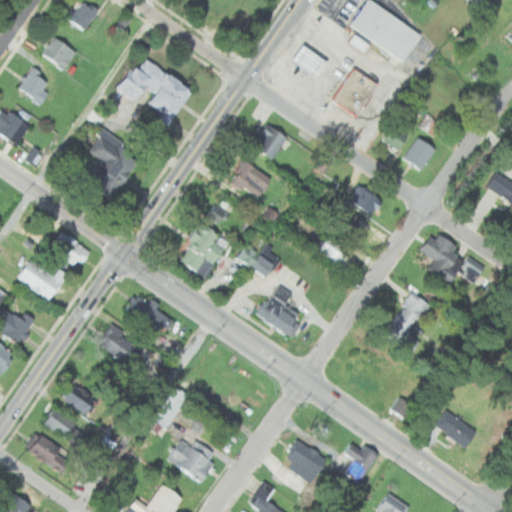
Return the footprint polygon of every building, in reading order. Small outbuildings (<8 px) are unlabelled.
[(83,30),(98,11),(83,0),(79,0),(67,17),(83,30)] [(349,24),(366,0),(373,0),(419,33),(400,60),(349,24)] [(346,40),(353,31),(369,43),(363,52),(346,40)] [(77,51),(55,35),(42,53),(62,69),(77,51)] [(291,60),(303,43),(328,60),(316,77),(291,60)] [(191,87),(143,54),(119,89),(135,99),(145,85),(155,92),(148,102),(170,117),(191,87)] [(329,99),(353,65),(377,82),(353,116),(329,99)] [(41,102),(56,83),(34,66),(19,85),(41,102)] [(0,132),(16,143),(30,123),(3,105),(0,109),(0,132)] [(253,144),(271,158),(287,136),(269,123),(253,144)] [(401,131),(386,123),(377,141),(393,148),(401,131)] [(111,196),(141,154),(104,128),(89,149),(102,158),(88,180),(111,196)] [(420,169),(435,147),(417,135),(402,156),(420,169)] [(256,198),(270,180),(244,161),(231,180),(256,198)] [(511,206),(511,182),(491,170),(480,187),(511,206)] [(366,214),(375,198),(355,188),(346,204),(366,214)] [(202,213),(216,225),(226,213),(212,201),(202,213)] [(350,242),(362,224),(338,208),(326,226),(350,242)] [(229,239),(199,221),(176,258),(206,276),(229,239)] [(89,249),(61,229),(49,246),(77,266),(89,249)] [(485,266),(469,255),(463,263),(456,259),(463,249),(433,229),(420,249),(434,258),(428,266),(451,282),(458,271),(474,282),(485,266)] [(351,249),(329,232),(316,248),(338,265),(351,249)] [(275,263),(248,242),(236,255),(263,277),(275,263)] [(50,299),(67,274),(58,267),(54,272),(31,256),(17,277),(50,299)] [(256,315),(290,336),(300,320),(282,309),(292,293),(275,283),(256,315)] [(404,337),(430,303),(411,289),(385,323),(404,337)] [(127,306),(158,335),(172,319),(141,290),(127,306)] [(0,310),(0,328),(18,341),(33,317),(7,300),(0,310)] [(133,368),(146,350),(112,324),(99,342),(133,368)] [(0,371),(2,373),(15,352),(0,342),(0,371)] [(75,382),(66,397),(89,413),(99,397),(75,382)] [(175,385),(150,425),(163,435),(188,393),(175,385)] [(389,409),(403,418),(412,404),(398,395),(389,409)] [(81,424),(54,406),(43,422),(70,441),(81,424)] [(463,448),(476,433),(448,407),(434,422),(463,448)] [(27,449),(60,470),(70,453),(37,433),(27,449)] [(166,458),(199,483),(215,462),(209,458),(212,453),(185,433),(166,458)] [(377,455),(351,439),(335,465),(361,481),(377,455)] [(325,459),(296,440),(286,457),(292,460),(279,480),(302,494),(325,459)] [(127,507),(133,511),(172,511),(183,498),(162,482),(144,506),(134,498),(127,507)] [(285,511),(266,499),(272,489),(264,484),(248,509),(245,506),(240,511),(285,511)] [(0,511),(20,511),(24,508),(7,489),(0,495),(0,498),(3,502),(0,505),(0,511)] [(377,511),(406,511),(407,511),(382,500),(377,511)]
